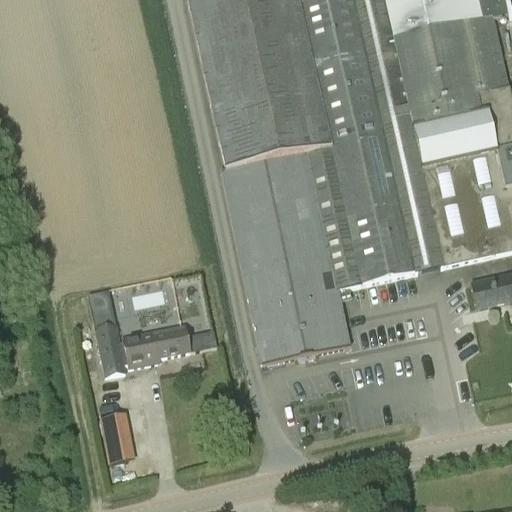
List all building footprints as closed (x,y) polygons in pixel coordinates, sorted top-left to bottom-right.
[(511,113),(508,94),(491,23),(511,19),(511,12),(509,0),(183,0),(222,174),(218,174),(260,371),(347,352),(336,296),(413,279),(460,268),(510,257),(509,255),(511,255),(511,257),(511,113)] [(511,280),(469,290),(474,315),(511,306),(511,280)] [(108,295),(88,299),(105,382),(124,379),(123,370),(127,370),(122,347),(118,347),(108,295)] [(152,337),(122,344),(122,347),(127,370),(128,374),(158,367),(158,364),(188,358),(184,336),(153,342),(152,337)] [(121,448),(104,452),(107,470),(125,467),(121,448)]
